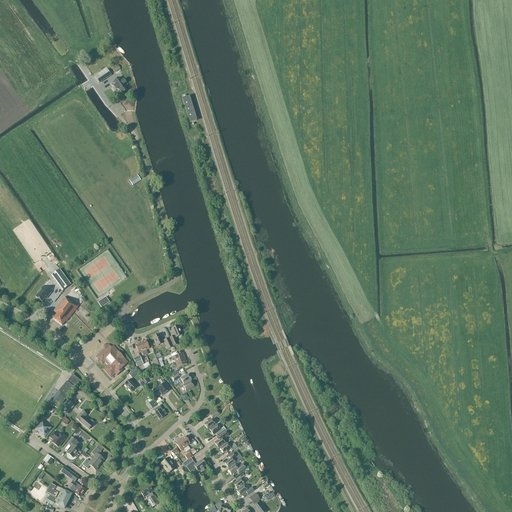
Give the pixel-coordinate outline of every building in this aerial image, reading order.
[(111,75),(106,68),(94,77),(99,83),(111,75)] [(122,81),(121,82),(118,78),(114,81),(116,85),(115,86),(117,89),(118,88),(122,94),(127,91),(123,85),(124,84),(122,81)] [(191,95),(183,97),(189,123),(196,121),(191,95)] [(141,180),(137,175),(130,181),(133,186),(141,180)] [(63,292),(71,286),(59,271),(51,277),(63,292)] [(38,294),(35,297),(42,302),(45,299),(46,300),(51,293),(43,287),(37,293),(38,294)] [(109,301),(106,296),(98,302),(101,307),(109,301)] [(57,314),(53,319),(62,326),(65,321),(66,322),(78,307),(65,297),(53,312),(57,314)] [(175,338),(182,335),(178,326),(172,329),(175,336),(170,338),(172,344),(173,347),(178,345),(175,338)] [(156,347),(163,344),(166,350),(172,347),(168,339),(162,341),(159,335),(152,338),(156,347)] [(140,343),(146,355),(148,354),(146,350),(149,349),(146,341),(140,343)] [(146,355),(140,343),(135,345),(139,354),(142,352),(143,356),(146,355)] [(110,378),(115,374),(117,376),(123,371),(121,369),(128,363),(113,346),(111,348),(109,345),(104,345),(104,350),(96,357),(102,364),(104,362),(107,365),(103,369),(110,378)] [(174,359),(175,363),(185,359),(183,354),(173,357),(168,359),(170,362),(173,360),(172,359),(174,359)] [(143,364),(140,356),(133,359),(137,367),(143,364)] [(187,365),(185,359),(175,363),(176,366),(175,367),(175,366),(171,367),(173,370),(187,365)] [(139,372),(135,368),(128,375),(132,379),(139,372)] [(184,385),(191,380),(188,374),(181,379),(178,374),(172,378),(174,381),(178,379),(180,382),(182,381),(184,385)] [(80,381),(73,375),(72,375),(72,376),(68,380),(70,382),(76,387),(81,382),(80,381)] [(129,380),(124,385),(131,392),(136,387),(134,385),(135,383),(131,379),(129,380)] [(73,386),(67,381),(58,391),(65,396),(73,386)] [(186,391),(194,387),(191,381),(183,386),(186,391)] [(152,390),(156,395),(160,392),(162,395),(168,391),(163,384),(158,388),(157,387),(152,390)] [(190,399),(187,392),(180,396),(184,402),(190,399)] [(52,404),(58,409),(66,399),(60,394),(52,404)] [(151,397),(146,401),(151,409),(156,405),(151,397)] [(67,415),(75,406),(67,400),(60,409),(67,415)] [(160,406),(154,410),(155,413),(160,420),(164,417),(163,416),(166,414),(164,410),(163,411),(160,406)] [(55,410),(50,407),(42,417),(46,420),(51,413),(52,414),(55,410)] [(219,415),(216,411),(210,416),(213,420),(219,415)] [(92,425),(93,423),(93,422),(91,421),(90,421),(88,422),(86,420),(87,420),(85,418),(87,415),(82,412),(76,419),(80,423),(89,430),(92,425)] [(67,425),(70,421),(65,417),(62,421),(67,425)] [(204,425),(208,430),(215,425),(211,420),(204,425)] [(44,437),(47,433),(47,432),(50,428),(42,422),(36,430),(40,433),(40,434),(44,437)] [(220,430),(217,425),(209,430),(213,435),(217,432),(219,435),(225,430),(224,428),(220,430)] [(54,440),(52,443),(58,447),(64,439),(59,435),(58,435),(54,432),(49,437),(52,440),(53,439),(54,440)] [(214,443),(218,449),(225,444),(223,440),(228,436),(225,432),(216,438),(218,441),(214,443)] [(185,437),(180,440),(188,451),(190,450),(188,446),(190,444),(185,437)] [(72,447),(67,453),(73,458),(79,450),(76,447),(79,443),(73,438),(69,444),(72,447)] [(186,453),(188,451),(180,440),(175,444),(181,451),(184,449),(186,453)] [(226,444),(224,446),(220,449),(223,454),(230,449),(231,452),(237,448),(234,443),(228,448),(226,444)] [(92,459),(100,465),(104,460),(98,455),(101,452),(96,448),(92,454),(94,456),(92,459)] [(233,453),(228,457),(230,459),(224,463),(228,469),(236,463),(234,461),(237,459),(233,453)] [(54,459),(47,455),(43,461),(49,466),(54,459)] [(100,465),(92,459),(90,462),(87,460),(82,465),(87,469),(90,466),(96,471),(100,465)] [(164,467),(163,467),(168,473),(175,468),(168,459),(162,464),(164,467)] [(198,471),(206,465),(202,460),(195,465),(193,461),(186,467),(190,473),(196,469),(198,471)] [(237,468),(235,465),(228,470),(231,475),(237,471),(239,474),(246,468),(242,463),(237,468)] [(78,478),(76,476),(64,467),(61,472),(75,482),(78,478)] [(237,490),(244,484),(241,479),(244,476),(242,473),(237,478),(239,480),(233,484),(237,490)] [(85,491),(75,482),(72,486),(70,484),(67,488),(80,498),(85,491)] [(63,490),(52,484),(50,485),(46,492),(47,494),(50,496),(47,500),(64,509),(71,495),(63,490)] [(247,491),(249,494),(254,490),(252,488),(248,491),(244,486),(236,491),(240,496),(247,491)] [(153,493),(150,488),(141,493),(144,498),(145,497),(152,507),(159,503),(154,495),(153,496),(151,493),(153,493)] [(255,494),(249,499),(253,505),(255,504),(256,506),(253,508),(256,511),(264,511),(266,511),(260,503),(259,503),(258,501),(260,500),(255,494)] [(222,505),(221,502),(215,504),(218,511),(230,511),(232,509),(222,505)]
